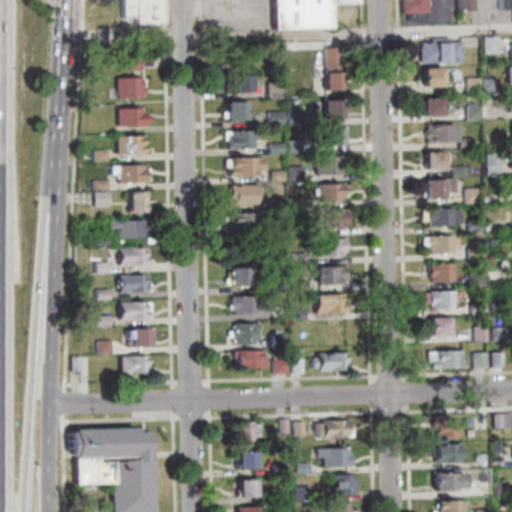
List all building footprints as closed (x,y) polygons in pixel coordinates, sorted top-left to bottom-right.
[(117,0),(118,17),(133,17),(132,0),(117,0)] [(132,0),(158,0),(160,22),(133,23),(133,17),(132,0)] [(269,0),(270,29),(329,28),(328,3),(357,2),(357,0),(269,0)] [(425,0),(425,12),(424,12),(424,20),(406,20),(406,12),(401,12),(400,0),(425,0)] [(456,11),(455,0),(470,0),(471,10),(456,11)] [(497,9),(496,0),(510,0),(511,9),(497,9)] [(482,54),(482,36),(496,36),(497,53),(482,54)] [(420,42),(429,42),(429,38),(438,37),(438,41),(459,41),(460,61),(419,62),(419,48),(420,48),(420,42)] [(323,89),(340,89),(340,46),(323,46),(323,89)] [(124,58),(124,69),(139,68),(138,57),(124,58)] [(511,64),(503,65),(503,83),(511,82),(511,64)] [(441,84),(421,84),(421,67),(441,66),(441,84)] [(253,75),(227,75),(227,92),(253,92),(253,75)] [(114,97),(141,97),(141,76),(114,76),(114,97)] [(478,77),(479,92),(465,92),(464,77),(478,77)] [(495,90),(480,91),(480,78),(494,78),(495,90)] [(503,111),(511,110),(511,92),(503,92),(503,111)] [(422,97),(450,97),(450,114),(442,114),(442,115),(423,115),(422,97)] [(318,116),(335,116),(335,99),(318,99),(318,116)] [(222,119),(244,119),(244,100),(222,100),(222,119)] [(466,120),(466,107),(479,107),(480,120),(466,120)] [(143,108),(114,108),(114,125),(143,125),(143,108)] [(285,112),(285,123),(300,122),(300,111),(285,112)] [(267,113),(267,124),(282,123),(282,112),(267,113)] [(454,141),(426,142),(426,125),(454,124),(454,141)] [(341,145),(341,126),(322,126),(322,145),(341,145)] [(219,129),(219,146),(253,146),(253,129),(219,129)] [(114,134),(114,152),(141,152),(141,134),(114,134)] [(471,147),(458,147),(458,138),(471,137),(471,147)] [(267,143),(268,154),(283,153),(282,142),(267,143)] [(90,150),(90,161),(105,161),(105,150),(90,150)] [(424,150),(443,150),(443,154),(448,154),(448,159),(443,159),(443,167),(424,168),(424,150)] [(486,174),(485,152),(499,152),(499,173),(486,174)] [(314,172),(336,172),(336,155),(314,155),(314,172)] [(225,175),(257,175),(257,158),(225,158),(225,175)] [(143,163),(107,164),(107,181),(144,181),(143,163)] [(452,175),(452,166),(465,166),(465,175),(452,175)] [(267,171),(267,182),(282,181),(282,170),(267,171)] [(455,192),(444,192),(444,197),(425,197),(425,179),(454,178),(455,192)] [(313,182),(313,199),(345,199),(345,182),(313,182)] [(256,186),(227,186),(227,205),(256,205),(256,186)] [(478,202),(464,202),(464,188),(478,188),(478,202)] [(145,191),(127,191),(127,212),(145,212),(145,191)] [(269,198),(270,209),(285,208),(284,197),(269,198)] [(429,225),(429,222),(427,222),(427,220),(422,220),(421,209),(452,208),(452,210),(460,210),(461,223),(452,223),(453,225),(429,225)] [(347,209),(316,209),(316,228),(347,228),(347,209)] [(226,211),(226,229),(257,230),(257,212),(226,211)] [(116,238),(145,238),(145,220),(107,220),(107,230),(116,230),(116,238)] [(487,221),(501,220),(501,230),(487,230),(487,221)] [(469,231),(469,221),(481,221),(482,231),(469,231)] [(270,225),(270,236),(285,235),(284,224),(270,225)] [(94,236),(94,247),(109,246),(109,235),(94,236)] [(453,252),(430,252),(430,249),(427,249),(427,246),(422,246),(422,238),(427,237),(427,236),(452,235),(452,239),(457,239),(458,250),(453,250),(453,252)] [(345,238),(319,238),(319,256),(345,256),(345,238)] [(113,246),(113,263),(143,263),(142,246),(113,246)] [(504,257),(490,257),(490,248),(504,247),(504,257)] [(482,257),(467,258),(467,249),(482,248),(482,257)] [(95,261),(95,272),(110,272),(110,261),(95,261)] [(428,276),(428,264),(454,263),(454,280),(432,281),(432,276),(428,276)] [(249,285),(249,266),(223,266),(223,285),(249,285)] [(317,267),(317,284),(346,284),(346,267),(317,267)] [(484,285),(470,285),(470,272),(483,272),(484,285)] [(115,274),(116,292),(146,291),(146,274),(115,274)] [(292,280),(292,291),(307,291),(307,280),(292,280)] [(95,289),(95,300),(110,299),(110,289),(95,289)] [(424,304),(424,293),(429,293),(429,291),(454,291),(454,292),(462,292),(462,306),(455,306),(455,308),(431,309),(431,304),(424,304)] [(313,312),(344,312),(344,294),(313,294),(313,312)] [(258,296),(231,296),(231,314),(258,314),(258,296)] [(150,301),(118,301),(118,318),(150,318),(150,301)] [(491,313),(491,303),(505,302),(505,313),(491,313)] [(471,304),(484,303),(484,313),(471,314),(471,304)] [(290,308),(290,319),(305,318),(305,307),(290,308)] [(95,313),(95,327),(110,327),(110,313),(95,313)] [(449,334),(430,334),(430,317),(448,316),(449,334)] [(260,345),(260,325),(233,325),(233,345),(260,345)] [(487,340),(474,341),(473,327),(487,327),(487,340)] [(506,341),(492,341),(492,328),(506,327),(506,341)] [(150,346),(150,328),(127,328),(127,346),(150,346)] [(273,337),(273,348),(288,348),(287,337),(273,337)] [(97,340),(97,354),(112,353),(112,339),(97,340)] [(263,367),(263,350),(233,350),(233,367),(263,367)] [(428,351),(462,350),(463,367),(428,368),(428,351)] [(346,352),(311,352),(311,370),(346,370),(346,352)] [(474,367),(474,353),(487,352),(487,367),(474,367)] [(491,352),(503,352),(504,366),(492,367),(491,352)] [(119,373),(149,373),(149,355),(119,355),(119,373)] [(82,356),(72,357),(73,372),(84,371),(82,356)] [(303,360),(292,360),(293,375),(304,375),(303,360)] [(494,413),(511,413),(511,427),(494,427),(494,413)] [(459,437),(435,438),(435,428),(432,429),(432,424),(435,424),(435,416),(445,416),(445,419),(458,419),(459,437)] [(280,433),(280,419),(288,419),(289,433),(280,433)] [(323,420),(350,419),(350,425),(353,425),(353,436),(318,437),(318,432),(316,432),(315,423),(323,423),(323,420)] [(254,440),(235,440),(235,422),(254,421),(254,423),(260,423),(260,436),(254,436),(254,440)] [(294,421),(304,421),(304,435),(294,435),(294,421)] [(154,511),(154,449),(147,449),(147,431),(135,431),(135,427),(74,429),(74,432),(69,432),(70,454),(74,454),(74,458),(76,458),(76,483),(112,483),(112,511),(154,511)] [(434,443),(461,443),(461,461),(434,462),(434,443)] [(351,453),(351,465),(324,466),(324,456),(318,456),(318,449),(348,448),(349,453),(351,453)] [(256,468),(240,468),(239,451),(256,451),(256,468)] [(287,463),(287,473),(274,474),(274,464),(287,463)] [(309,472),(297,472),(296,463),(309,463),(309,472)] [(435,473),(455,472),(455,473),(465,473),(465,487),(455,488),(455,490),(435,490),(435,473)] [(330,481),(330,474),(353,474),(353,494),(335,494),(335,481),(330,481)] [(239,479),(257,479),(257,495),(240,496),(239,479)] [(497,483),(511,483),(511,493),(497,493),(497,483)] [(295,499),(295,486),(310,486),(310,499),(295,499)] [(438,501),(465,500),(465,511),(436,511),(436,510),(439,509),(438,501)] [(353,502),(353,511),(329,511),(329,503),(353,502)]
